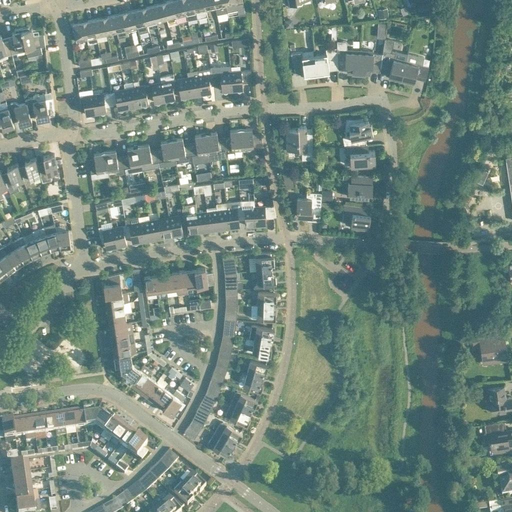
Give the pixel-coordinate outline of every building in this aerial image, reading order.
[(178,23),(177,17),(172,0),(170,0),(162,2),(167,19),(168,25),(178,23)] [(186,14),(182,0),(172,0),(177,17),(186,14)] [(197,18),(193,0),(182,0),(186,14),(187,20),(197,18)] [(207,16),(206,10),(203,0),(193,0),(197,18),(207,16)] [(216,8),(214,0),(203,0),(206,10),(216,8)] [(228,12),(225,0),(214,0),(216,8),(218,14),(228,12)] [(245,13),(242,0),(225,0),(228,12),(238,9),(239,14),(245,13)] [(167,19),(162,2),(152,5),(157,22),(167,19)] [(157,22),(152,5),(143,8),(147,25),(157,22)] [(149,31),(147,25),(143,8),(133,10),(137,27),(139,33),(149,31)] [(137,27),(133,10),(127,12),(127,11),(123,12),(127,30),(137,27)] [(127,30),(123,12),(119,13),(119,14),(113,15),(116,32),(117,32),(118,38),(128,36),(127,30)] [(116,32),(113,15),(103,17),(106,34),(116,32)] [(106,34),(103,17),(92,19),(96,37),(96,36),(106,34)] [(96,37),(92,19),(82,21),(86,39),(87,38),(88,44),(98,42),(96,36),(96,37)] [(86,39),(82,21),(72,23),(76,41),(86,39)] [(33,35),(32,31),(32,28),(29,29),(29,26),(21,27),(26,48),(27,54),(33,53),(36,54),(42,53),(41,48),(45,47),(43,33),(33,35)] [(26,48),(21,27),(14,29),(15,32),(12,32),(14,39),(8,41),(12,54),(17,53),(16,50),(26,48)] [(3,42),(2,38),(1,35),(0,35),(0,59),(7,57),(6,55),(12,54),(8,41),(3,42)] [(382,53),(380,66),(391,69),(389,76),(401,79),(405,61),(394,58),(395,53),(391,52),(394,40),(384,38),(382,53)] [(358,73),(359,50),(346,49),(346,41),(337,41),(337,47),(337,51),(337,69),(351,70),(351,73),(358,73)] [(208,51),(207,44),(198,46),(199,53),(208,51)] [(325,70),(337,69),(337,51),(337,47),(325,49),(326,53),(314,55),(317,74),(325,73),(325,70)] [(379,72),(380,66),(382,53),(373,53),(373,51),(359,50),(358,73),(365,74),(365,71),(379,72)] [(317,74),(314,55),(302,56),(302,52),(290,53),(295,74),(308,73),(308,75),(317,74)] [(426,77),(429,65),(422,63),(424,57),(407,53),(405,61),(401,79),(414,82),(416,75),(426,77)] [(92,64),(90,58),(78,60),(79,66),(92,64)] [(131,67),(129,61),(120,63),(121,69),(131,67)] [(121,69),(120,63),(107,66),(108,72),(121,69)] [(210,85),(213,85),(211,73),(210,68),(197,70),(198,76),(201,93),(211,91),(210,85)] [(201,93),(198,76),(197,70),(187,72),(188,77),(191,95),(201,93)] [(242,82),(251,81),(251,70),(231,72),(232,89),(243,88),(242,82)] [(232,89),(231,72),(211,73),(213,85),(221,84),(222,90),(232,89)] [(173,74),(160,76),(161,82),(165,100),(175,98),(174,92),(177,91),(174,80),(173,74)] [(191,95),(188,77),(174,80),(177,91),(179,91),(181,97),(191,95)] [(147,97),(150,96),(148,85),(140,86),(138,80),(134,81),(138,105),(148,103),(147,97)] [(138,105),(134,81),(123,83),(125,89),(128,107),(138,105)] [(164,100),(161,82),(148,85),(150,96),(153,96),(154,102),(164,100)] [(128,107),(125,89),(112,92),(109,92),(111,104),(117,103),(118,109),(128,107)] [(105,105),(111,104),(109,92),(93,95),(96,112),(106,111),(105,105)] [(45,98),(44,93),(33,95),(33,97),(25,99),(26,102),(27,102),(30,114),(35,113),(36,111),(38,113),(36,114),(37,120),(49,117),(49,116),(54,115),(51,97),(45,98)] [(96,112),(93,95),(80,97),(81,109),(85,108),(86,114),(96,112)] [(14,126),(12,119),(7,104),(6,100),(0,102),(0,121),(3,122),(1,124),(3,130),(14,126)] [(32,121),(30,114),(27,102),(26,102),(20,104),(16,102),(15,101),(7,104),(12,119),(17,117),(18,116),(20,117),(19,119),(20,124),(32,121)] [(368,119),(362,121),(362,119),(356,120),(347,120),(346,129),(349,129),(350,135),(343,136),(344,145),(345,146),(363,145),(361,137),(373,135),(371,125),(369,125),(368,119)] [(286,128),(287,151),(302,150),(302,155),(313,155),(312,131),(306,131),(306,125),(297,126),(297,128),(286,128)] [(252,128),(240,129),(243,153),(250,153),(250,148),(263,147),(261,135),(252,135),(252,128)] [(243,156),(243,153),(240,129),(230,130),(230,137),(224,138),(226,150),(235,149),(236,156),(243,156)] [(216,131),(206,133),(210,159),(218,158),(217,151),(226,150),(224,138),(218,139),(216,131)] [(210,159),(206,133),(195,135),(196,142),(190,143),(192,155),(193,162),(210,159)] [(182,137),(171,139),(176,163),(183,162),(182,157),(192,155),(190,143),(184,144),(182,137)] [(176,163),(171,139),(160,141),(162,149),(156,150),(158,162),(168,160),(169,164),(176,163)] [(149,143),(138,146),(142,170),(150,168),(149,163),(158,162),(156,150),(150,151),(149,143)] [(368,144),(363,145),(345,146),(345,154),(349,159),(350,168),(360,167),(360,165),(375,164),(375,150),(368,150),(368,144)] [(142,170),(138,146),(127,148),(128,155),(123,156),(125,173),(142,170)] [(115,150),(105,151),(108,176),(125,173),(123,156),(117,157),(115,150)] [(108,176),(105,151),(94,153),(95,161),(89,162),(91,174),(97,173),(97,177),(108,176)] [(43,163),(38,164),(40,175),(42,182),(51,180),(50,173),(58,171),(54,153),(43,155),(44,161),(43,163)] [(40,175),(38,164),(36,157),(25,160),(26,166),(25,168),(20,169),(23,180),(26,187),(35,184),(33,177),(40,175)] [(23,180),(20,169),(18,163),(7,167),(9,172),(8,174),(3,176),(7,187),(10,193),(19,190),(16,183),(23,180)] [(481,168),(476,181),(482,184),(488,171),(481,168)] [(372,190),(373,176),(343,174),(342,181),(348,181),(347,191),(350,191),(349,197),(369,198),(369,190),(372,190)] [(251,192),(267,189),(265,182),(249,185),(251,192)] [(179,189),(178,183),(164,185),(165,192),(175,190),(179,189)] [(212,193),(210,183),(203,184),(204,192),(205,194),(212,193)] [(194,193),(204,192),(203,184),(193,185),(193,186),(194,193)] [(237,194),(249,193),(248,184),(237,184),(237,194)] [(155,198),(155,192),(144,194),(146,200),(155,198)] [(320,221),(321,201),(321,193),(307,192),(306,198),(297,197),(296,208),(298,208),(298,216),(307,217),(307,218),(308,220),(309,220),(320,221)] [(146,200),(144,194),(134,196),(136,202),(146,200)] [(136,202),(134,196),(121,198),(123,204),(136,202)] [(255,224),(254,206),(254,199),(240,200),(241,207),(242,219),(245,219),(245,225),(255,224)] [(239,219),(242,219),(241,207),(240,200),(226,202),(229,227),(240,225),(239,219)] [(109,211),(108,207),(107,201),(95,204),(96,209),(96,214),(109,211)] [(229,227),(226,202),(216,203),(216,206),(219,228),(229,227)] [(64,210),(62,204),(62,203),(50,206),(51,212),(64,210)] [(371,207),(371,206),(344,203),(343,211),(342,220),(351,221),(351,225),(368,227),(370,214),(366,213),(367,207),(371,207)] [(199,230),(196,213),(195,204),(186,205),(186,207),(182,208),(183,215),(185,226),(188,226),(188,232),(199,230)] [(266,218),(276,217),(273,205),(254,206),(255,224),(266,224),(266,218)] [(216,206),(206,208),(207,212),(209,229),(219,228),(216,206)] [(209,229),(207,212),(196,213),(199,230),(209,229)] [(16,222),(27,218),(26,214),(14,219),(15,221),(16,222)] [(14,219),(13,215),(6,219),(1,222),(3,225),(4,227),(15,221),(14,219)] [(152,238),(149,221),(148,215),(138,217),(139,223),(142,240),(152,238)] [(182,227),(185,226),(183,215),(170,217),(173,235),(183,233),(182,227)] [(142,240),(139,223),(138,217),(138,216),(125,218),(126,225),(128,236),(131,236),(132,242),(142,240)] [(173,235),(170,217),(159,219),(163,236),(173,235)] [(163,236),(159,219),(149,221),(152,238),(163,236)] [(54,223),(43,227),(51,249),(54,248),(57,247),(59,247),(60,247),(56,231),(54,223)] [(125,237),(128,236),(126,225),(112,228),(116,245),(127,243),(125,237)] [(43,227),(33,231),(42,253),(43,252),(44,252),(45,251),(46,251),(47,251),(49,250),(51,249),(43,227)] [(56,231),(60,247),(71,246),(70,240),(73,239),(71,228),(57,230),(57,231),(56,231)] [(116,245),(112,228),(99,231),(102,243),(105,242),(106,248),(116,245)] [(33,231),(23,236),(26,242),(33,257),(34,256),(37,255),(38,254),(39,254),(40,254),(42,253),(33,231)] [(23,236),(13,242),(24,261),(28,259),(29,259),(31,258),(33,257),(26,242),(23,236)] [(12,240),(3,247),(16,266),(21,263),(24,261),(13,242),(12,240)] [(2,246),(0,247),(0,261),(8,272),(9,271),(10,271),(10,270),(11,269),(12,269),(14,268),(14,267),(16,266),(3,247),(2,246)] [(274,264),(273,255),(271,256),(270,252),(255,253),(256,270),(275,269),(272,269),(272,264),(274,264)] [(222,256),(223,265),(235,264),(234,254),(222,256)] [(205,267),(195,269),(198,286),(207,284),(207,285),(212,284),(213,283),(213,282),(213,281),(213,280),(212,272),(206,273),(205,267)] [(198,286),(195,269),(185,270),(187,287),(198,286)] [(275,269),(256,270),(258,283),(257,283),(254,286),(255,288),(274,287),(273,282),(276,282),(275,273),(272,274),(272,269),(275,269)] [(187,287),(185,270),(175,272),(177,289),(178,294),(188,293),(187,287)] [(177,289),(175,272),(164,273),(167,290),(177,289)] [(122,292),(119,273),(108,276),(109,283),(103,284),(105,295),(122,292)] [(167,290),(164,273),(154,275),(156,292),(167,290)] [(156,292),(154,275),(144,276),(146,293),(156,292)] [(141,289),(140,279),(133,280),(134,290),(141,289)] [(129,301),(127,291),(122,292),(105,295),(106,305),(123,302),(129,301)] [(258,291),(257,305),(276,305),(273,305),(273,301),(276,301),(276,292),(258,291)] [(211,306),(210,299),(199,301),(200,308),(211,306)] [(125,312),(123,302),(106,305),(108,315),(125,312)] [(276,306),(276,305),(257,305),(251,305),(251,317),(252,318),(257,318),(275,319),(276,310),(273,310),(273,306),(276,306)] [(126,322),(125,312),(108,315),(109,325),(126,322)] [(132,322),(126,322),(109,325),(111,335),(133,332),(132,322)] [(274,328),(251,325),(249,338),(272,342),(270,341),(270,337),(273,337),(274,328)] [(135,342),(133,332),(111,335),(112,345),(135,342)] [(484,349),(486,362),(506,359),(503,338),(491,340),(490,334),(473,336),(474,343),(481,342),(482,349),(484,349)] [(272,342),(249,338),(246,338),(246,343),(253,344),(252,352),(270,355),(272,346),(269,346),(270,342),(272,342)] [(136,352),(135,342),(112,345),(114,355),(131,353),(136,352)] [(231,351),(233,345),(221,342),(219,349),(231,351)] [(230,358),(231,351),(219,349),(218,355),(230,358)] [(132,363),(131,353),(114,355),(115,366),(120,365),(121,369),(132,363)] [(251,360),(247,373),(264,378),(265,377),(262,377),(263,372),(266,373),(268,365),(251,360)] [(130,383),(140,369),(132,363),(121,369),(124,372),(121,376),(130,383)] [(138,389),(148,375),(151,370),(144,364),(140,369),(130,383),(138,389)] [(222,382),(225,374),(214,370),(211,378),(222,382)] [(264,378),(247,373),(243,385),(261,391),(263,382),(261,381),(262,377),(264,378)] [(146,395),(156,381),(148,375),(138,389),(146,395)] [(156,381),(146,395),(154,401),(168,383),(159,377),(156,381)] [(188,390),(194,383),(185,377),(180,384),(188,390)] [(220,388),(222,382),(211,378),(209,384),(220,388)] [(168,383),(154,401),(162,407),(176,389),(168,383)] [(511,409),(511,401),(511,397),(505,397),(504,386),(489,388),(490,400),(492,412),(511,409)] [(183,397),(183,395),(176,389),(162,407),(171,413),(183,397)] [(254,408),(257,400),(237,391),(235,392),(231,403),(252,412),(250,411),(251,407),(254,408)] [(210,411),(213,405),(202,400),(199,406),(210,411)] [(252,412),(231,403),(226,414),(227,416),(247,425),(250,416),(248,415),(249,411),(252,412)] [(206,417),(210,411),(199,406),(196,412),(206,417)] [(96,426),(99,414),(95,414),(94,409),(84,411),(86,428),(96,426)] [(86,428),(84,411),(74,412),(76,429),(86,428)] [(76,429),(74,412),(63,414),(66,431),(76,429)] [(104,432),(114,418),(106,412),(102,416),(99,414),(96,426),(104,432)] [(66,431),(63,414),(53,415),(56,432),(56,437),(66,436),(66,431)] [(56,432),(53,415),(43,417),(45,434),(56,432)] [(45,434),(43,417),(33,418),(35,435),(45,434)] [(36,440),(35,435),(33,418),(22,420),(25,437),(25,441),(36,440)] [(104,432),(100,437),(108,443),(112,438),(122,425),(114,418),(104,432)] [(25,437),(22,420),(12,421),(15,438),(25,437)] [(15,438),(12,421),(2,422),(3,432),(0,432),(0,440),(5,439),(6,444),(13,442),(15,442),(15,438)] [(238,441),(242,433),(223,422),(220,423),(214,432),(235,445),(236,445),(233,443),(236,439),(238,441)] [(511,428),(500,431),(499,422),(484,424),(486,434),(484,434),(486,441),(490,440),(492,452),(511,449),(511,428)] [(120,445),(131,431),(122,425),(112,438),(120,445)] [(194,438),(198,433),(188,426),(184,432),(194,438)] [(129,451),(139,437),(131,431),(120,445),(129,451)] [(214,432),(209,442),(209,445),(213,447),(210,452),(224,461),(227,455),(229,457),(233,449),(231,448),(233,444),(235,445),(214,432)] [(148,453),(143,449),(147,443),(139,437),(129,451),(142,461),(148,453)] [(169,451),(165,457),(174,464),(178,459),(169,451)] [(18,459),(17,452),(6,453),(7,460),(18,459)] [(29,472),(28,461),(11,464),(12,474),(29,472)] [(129,468),(120,462),(116,467),(125,474),(129,468)] [(499,477),(502,496),(511,494),(511,466),(496,469),(497,478),(499,477)] [(162,477),(154,468),(149,473),(158,481),(162,477)] [(31,482),(29,472),(12,474),(14,484),(31,482)] [(158,481),(149,473),(144,477),(153,486),(158,481)] [(192,475),(183,485),(197,497),(195,495),(198,492),(200,494),(206,487),(192,475)] [(197,497),(183,485),(178,480),(169,490),(187,507),(193,500),(191,499),(194,495),(196,497),(197,497)] [(32,492),(31,482),(14,484),(15,495),(32,492)] [(138,495),(145,490),(139,483),(128,491),(135,501),(140,497),(138,495)] [(39,502),(37,491),(32,492),(15,495),(17,505),(39,502)] [(135,501),(128,491),(121,495),(129,505),(135,501)] [(159,499),(155,502),(163,511),(181,511),(169,498),(163,504),(159,499)] [(56,499),(49,500),(50,511),(57,510),(56,499)] [(511,511),(511,500),(501,502),(489,504),(489,511),(511,511)] [(40,501),(39,502),(17,505),(17,511),(39,511),(41,510),(40,501)] [(163,511),(155,502),(151,505),(155,510),(153,511),(163,511)]
